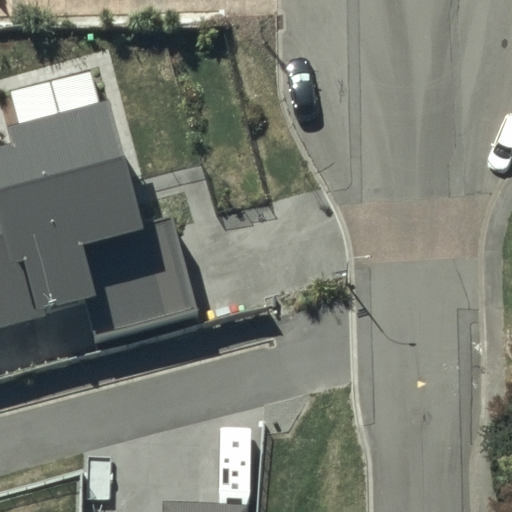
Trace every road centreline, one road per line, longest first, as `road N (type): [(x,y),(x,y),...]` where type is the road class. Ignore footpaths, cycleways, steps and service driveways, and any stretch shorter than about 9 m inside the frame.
road 1 (residential): [(423,315),(0,441)]
road 2 (residential): [(417,0),(423,315)]
road 3 (residential): [(423,315),(425,511)]
